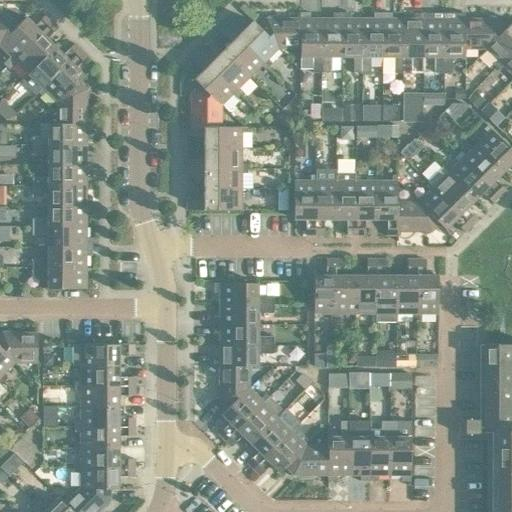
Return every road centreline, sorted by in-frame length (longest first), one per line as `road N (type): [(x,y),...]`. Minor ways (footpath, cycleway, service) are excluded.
road 1 (residential): [(137,0),(138,197),(151,246)]
road 2 (residential): [(448,278),(447,511)]
road 3 (residential): [(0,305),(167,308)]
road 4 (residential): [(151,246),(305,248)]
road 5 (residential): [(167,308),(165,446)]
road 6 (residential): [(261,511),(191,447),(165,446)]
